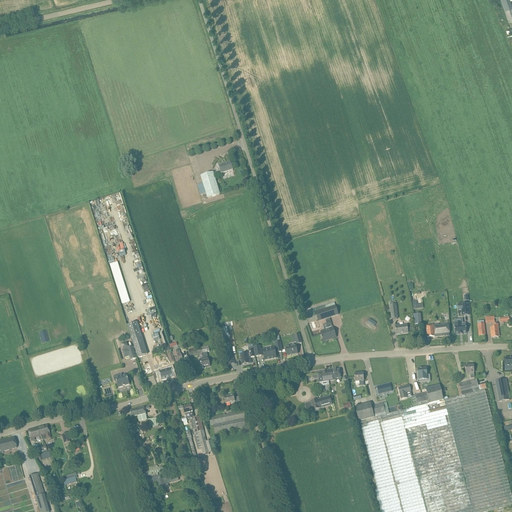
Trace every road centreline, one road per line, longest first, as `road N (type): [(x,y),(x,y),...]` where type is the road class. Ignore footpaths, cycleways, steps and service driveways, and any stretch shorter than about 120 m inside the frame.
road 1 (unclassified): [(311,361),(200,0)]
road 2 (tertiary): [(0,434),(311,361)]
road 3 (tertiary): [(311,361),(511,345)]
road 4 (track): [(282,511),(243,374)]
